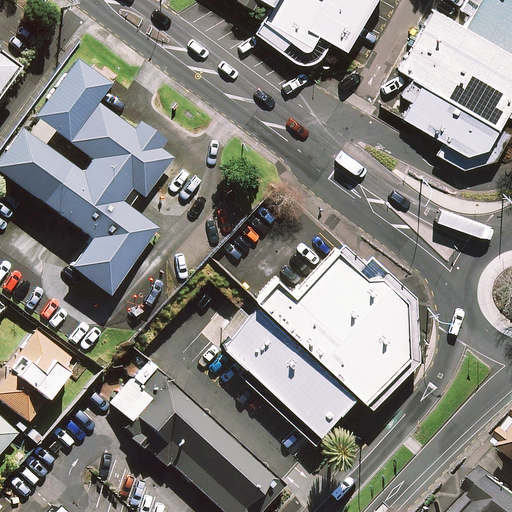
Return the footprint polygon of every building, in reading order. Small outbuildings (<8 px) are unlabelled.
[(361,0),(268,0),(259,17),(300,41),(312,19),(342,35),(361,0)] [(495,111),(511,81),(511,0),(469,0),(466,7),(452,0),(434,0),(402,58),(495,111)] [(0,88),(14,70),(0,59),(0,88)] [(471,154),(495,111),(420,68),(402,101),(445,126),(439,136),(471,154)] [(102,97),(72,73),(0,165),(0,179),(85,245),(64,271),(104,301),(153,236),(129,217),(178,154),(138,124),(128,137),(92,110),(102,97)] [(404,299),(343,241),(294,293),(276,276),(253,300),(362,402),(408,354),(404,299)] [(318,433),(352,396),(257,306),(222,345),(318,433)] [(74,367),(36,334),(2,373),(40,406),(74,367)] [(256,511),(282,485),(147,361),(110,399),(229,511),(256,511)] [(511,422),(496,445),(511,454),(511,422)] [(0,453),(15,438),(0,423),(0,453)] [(511,511),(511,476),(500,466),(462,511),(511,511)]
